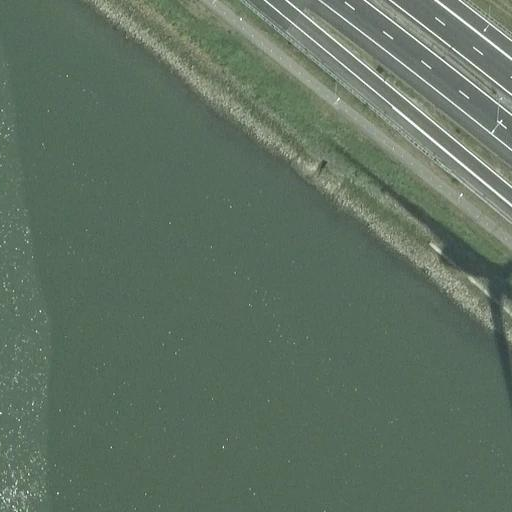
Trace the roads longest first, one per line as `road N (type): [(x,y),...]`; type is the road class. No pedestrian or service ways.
road 1 (motorway): [(275,0),(511,195)]
road 2 (motorway): [(340,0),(511,133)]
road 3 (motorway): [(511,84),(406,0)]
